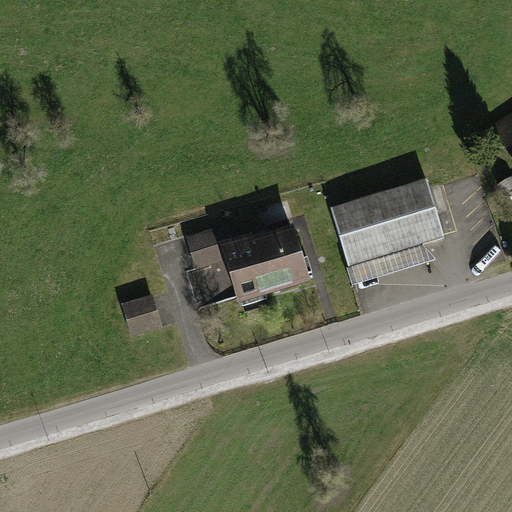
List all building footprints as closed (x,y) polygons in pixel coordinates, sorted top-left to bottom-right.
[(511,163),(511,121),(493,134),(511,163)] [(479,181),(441,193),(455,239),(493,228),(479,181)] [(427,186),(331,215),(349,272),(445,243),(427,186)] [(215,233),(186,242),(197,275),(225,267),(237,309),(311,287),(295,235),(270,242),(268,233),(220,248),(215,233)] [(153,299),(122,309),(132,342),(163,333),(153,299)]
